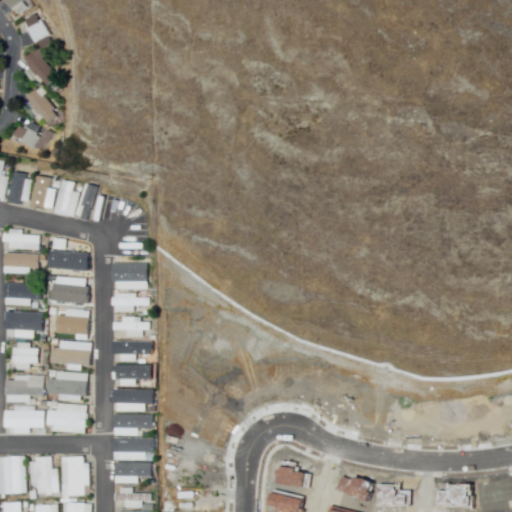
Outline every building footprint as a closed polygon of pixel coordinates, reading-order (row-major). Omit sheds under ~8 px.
[(20,8),(18,0),(0,0),(0,11),(0,13),(20,8)] [(31,0),(29,2),(33,8),(26,14),(21,8),(19,10),(11,0),(31,0)] [(31,20),(40,14),(45,22),(46,21),(55,36),(53,38),(57,44),(49,49),(45,42),(42,44),(31,26),(34,24),(31,20)] [(40,87),(54,77),(34,49),(20,58),(40,87)] [(51,57),(48,59),(59,73),(57,74),(62,80),(54,86),(46,75),(44,77),(31,61),(46,50),(51,57)] [(51,94),(48,96),(60,110),(58,112),(63,117),(56,123),(47,113),(44,115),(37,107),(39,106),(33,98),(41,91),(42,92),(46,88),(51,94)] [(56,113),(32,89),(21,101),(45,124),(56,113)] [(30,127),(43,134),(42,136),(48,139),(52,131),(59,134),(50,151),(43,148),(42,151),(20,139),(24,132),(26,127),(30,129),(30,127)] [(0,161),(7,163),(5,177),(11,178),(8,200),(2,199),(2,201),(0,200),(0,161)] [(32,203),(26,202),(25,206),(13,204),(17,173),(29,175),(29,180),(35,181),(32,203)] [(45,176),(53,177),(52,185),(58,185),(55,211),(49,210),(49,212),(42,211),(43,204),(36,203),(39,184),(44,184),(45,176)] [(78,218),(59,215),(65,182),(77,184),(75,193),(83,194),(78,218)] [(88,185),(100,187),(93,222),(87,220),(87,218),(81,216),(88,185)] [(44,251),(15,250),(15,244),(9,243),(9,235),(15,235),(15,230),(28,231),(27,236),(45,237),(44,251)] [(71,246),(94,248),(93,255),(95,256),(93,271),(86,270),(85,276),(70,274),(70,269),(56,268),(57,252),(70,253),(71,246)] [(10,254),(43,256),(43,270),(34,270),(34,275),(9,274),(10,254)] [(151,264),(151,291),(121,291),(122,283),(117,283),(118,264),(151,264)] [(69,285),(60,284),(59,300),(68,301),(67,306),(90,308),(90,302),(92,303),(93,287),(91,287),(92,280),(69,278),(69,285)] [(34,308),(9,306),(11,284),(46,286),(45,302),(35,301),(34,308)] [(116,299),(120,299),(120,295),(140,295),(140,299),(153,299),(153,307),(139,307),(138,314),(116,314),(116,299)] [(62,334),(64,316),(71,317),(72,310),(88,311),(88,312),(94,312),(94,319),(95,319),(94,336),(62,334)] [(33,340),(11,339),(12,316),(14,316),(14,311),(33,312),(33,317),(43,318),(42,333),(34,333),(33,340)] [(119,324),(127,324),(127,318),(145,318),(145,324),(155,324),(155,331),(148,331),(148,338),(132,338),(132,331),(119,332),(119,324)] [(97,345),(95,367),(87,367),(87,372),(73,371),(73,366),(56,364),(57,349),(65,349),(66,342),(97,345)] [(119,342),(158,343),(158,356),(142,356),(141,363),(126,363),(126,356),(119,356),(119,342)] [(21,349),(21,344),(34,345),(33,350),(42,350),(42,365),(34,365),(34,372),(19,371),(19,364),(16,364),(16,349),(21,349)] [(118,373),(125,373),(125,367),(138,367),(138,372),(157,372),(157,387),(125,387),(125,381),(118,381),(118,373)] [(93,375),(92,398),(87,397),(86,403),(64,402),(65,396),(53,395),(54,380),(61,380),(62,373),(93,375)] [(35,404),(12,404),(12,397),(10,397),(10,382),(19,382),(19,377),(48,377),(48,397),(35,397),(35,404)] [(119,395),(124,395),(124,391),(137,391),(137,396),(158,396),(158,405),(147,405),(147,411),(131,411),(131,405),(119,404),(119,395)] [(52,411),(51,427),(59,427),(58,433),(91,435),(93,407),(63,405),(62,412),(52,411)] [(20,412),(10,412),(10,428),(18,428),(18,436),(35,435),(34,429),(49,428),(49,412),(39,412),(39,408),(19,408),(20,412)] [(121,416),(159,416),(159,430),(144,430),(144,438),(121,438),(121,416)] [(120,440),(160,440),(160,454),(152,454),(152,461),(120,461),(120,440)] [(2,459),(30,458),(32,495),(9,496),(9,500),(4,501),(2,459)] [(65,494),(43,496),(42,478),(34,478),(33,464),(42,463),(42,459),(57,458),(58,471),(63,470),(65,494)] [(92,497),(69,498),(67,459),(90,458),(90,465),(95,465),(96,487),(91,487),(92,497)] [(122,464),(158,464),(158,478),(144,478),(144,485),(122,485),(122,464)] [(126,489),(138,489),(138,495),(157,495),(157,503),(148,503),(148,510),(131,510),(131,503),(121,503),(121,495),(126,495),(126,489)] [(0,511),(20,511),(21,503),(0,502),(0,511)]
